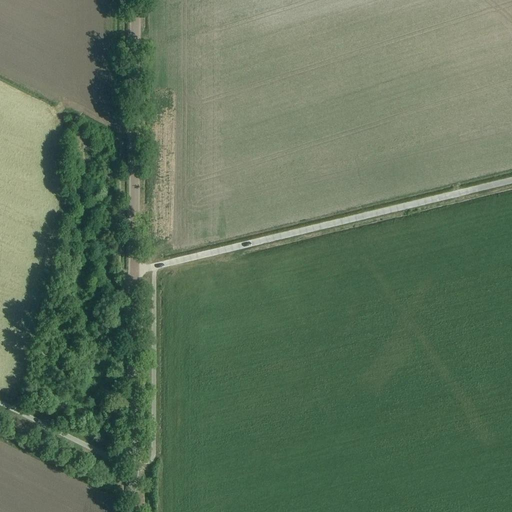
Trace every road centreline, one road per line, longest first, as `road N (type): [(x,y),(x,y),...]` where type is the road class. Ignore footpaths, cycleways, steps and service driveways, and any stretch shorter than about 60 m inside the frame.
road 1 (unclassified): [(134,273),(511,180)]
road 2 (tertiary): [(136,0),(134,273)]
road 3 (tertiary): [(134,273),(133,511)]
